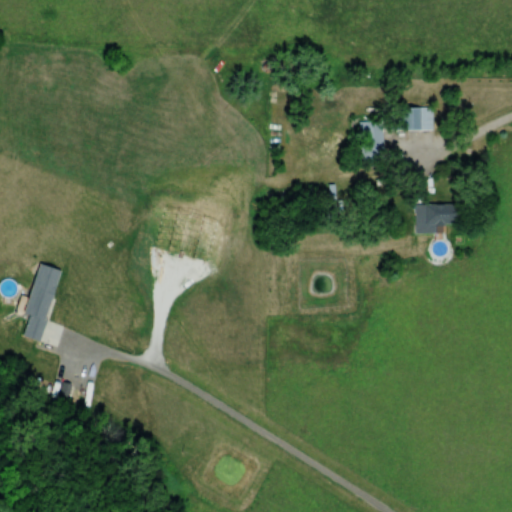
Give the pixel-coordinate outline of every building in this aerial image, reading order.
[(430,131),(430,108),(396,108),(396,131),(430,131)] [(380,159),(380,122),(358,122),(358,159),(380,159)] [(335,185),(326,185),(326,205),(335,205),(335,185)] [(412,234),(432,234),(432,225),(450,225),(450,204),(412,204),(412,234)] [(16,336),(36,342),(56,270),(35,264),(16,336)]
